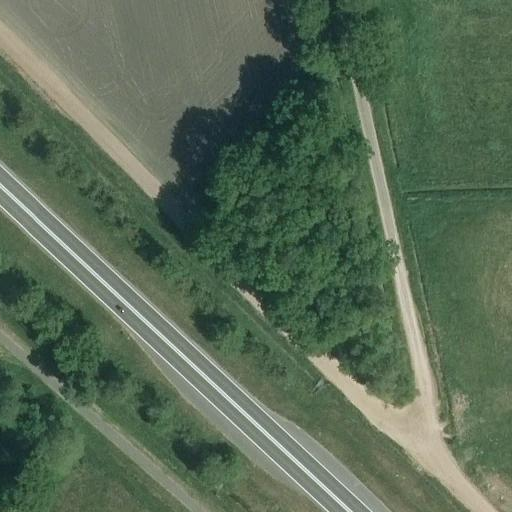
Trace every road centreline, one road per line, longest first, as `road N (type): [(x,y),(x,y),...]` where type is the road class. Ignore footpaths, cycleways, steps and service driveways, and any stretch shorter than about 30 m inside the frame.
road 1 (track): [(0,28),(413,445)]
road 2 (trunk): [(350,511),(0,185)]
road 3 (unclassified): [(340,0),(425,385)]
